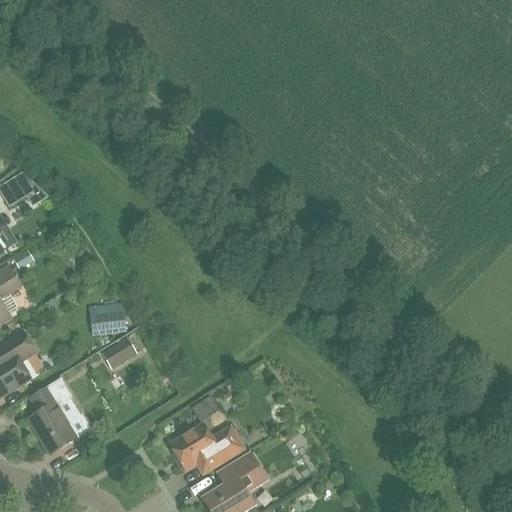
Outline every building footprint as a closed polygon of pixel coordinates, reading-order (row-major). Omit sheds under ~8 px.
[(16,179),(0,189),(0,191),(9,207),(27,196),(16,179)] [(28,252),(12,261),(19,272),(35,263),(28,252)] [(0,327),(12,320),(10,318),(18,313),(19,309),(10,295),(22,287),(10,269),(0,274),(0,327)] [(104,307),(99,308),(102,336),(126,333),(122,305),(116,306),(116,302),(104,304),(104,307)] [(0,348),(0,400),(32,381),(21,363),(36,354),(24,334),(0,348)] [(136,354),(128,341),(113,350),(121,364),(136,354)] [(72,399),(62,382),(32,400),(41,415),(32,420),(43,437),(41,438),(52,456),(78,440),(65,419),(66,417),(60,407),(72,399)] [(206,424),(224,412),(215,397),(196,410),(206,424)] [(213,441),(204,426),(171,446),(186,472),(196,466),(203,476),(244,451),(231,429),(213,441)] [(246,494),(267,481),(251,456),(218,476),(226,488),(213,496),(218,504),(209,509),(210,511),(245,511),(254,507),(246,494)]
